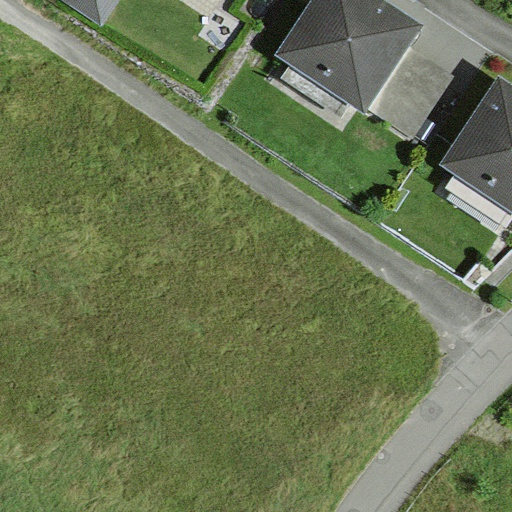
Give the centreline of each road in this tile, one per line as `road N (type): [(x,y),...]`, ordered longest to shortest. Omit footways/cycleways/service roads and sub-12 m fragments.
road 1 (track): [(0,0),(507,346)]
road 2 (residential): [(371,511),(438,415),(511,341)]
